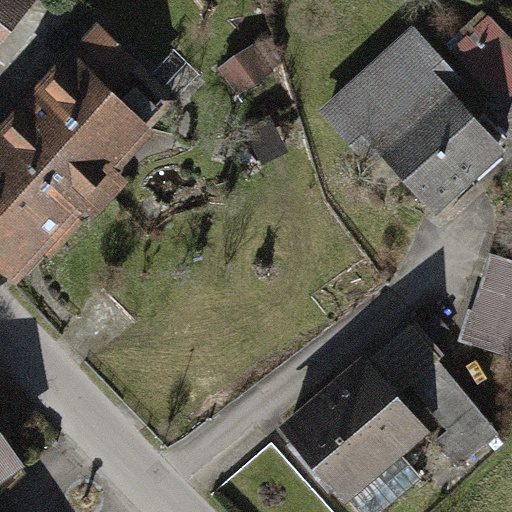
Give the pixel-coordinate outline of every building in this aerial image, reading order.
[(0,0),(0,54),(46,0),(0,0)] [(511,21),(504,13),(465,49),(511,98),(511,21)] [(511,133),(511,116),(430,23),(332,109),(359,139),(375,125),(439,198),(511,133)] [(185,109),(101,28),(0,132),(0,241),(29,269),(185,109)] [(511,246),(502,244),(475,335),(511,345),(511,246)] [(447,359),(420,326),(301,425),(373,511),(381,511),(434,469),(414,445),(438,426),(409,391),(427,375),(447,359)] [(505,429),(447,359),(427,375),(465,421),(445,437),(465,462),(505,429)] [(0,483),(44,454),(2,391),(0,392),(0,511),(15,511),(0,489),(0,483)]
